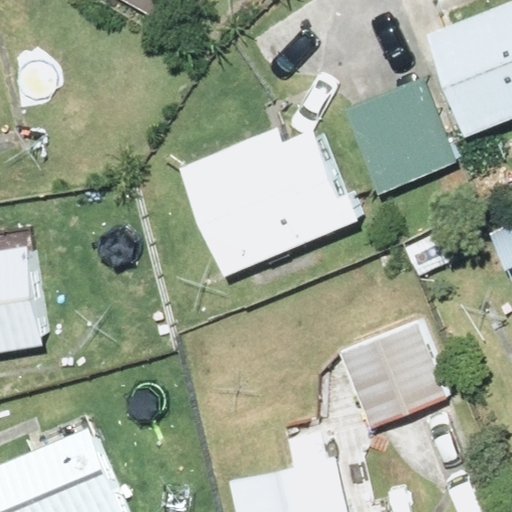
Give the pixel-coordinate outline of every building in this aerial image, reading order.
[(125,0),(167,21),(177,0),(125,0)] [(511,1),(438,31),(478,132),(511,118),(511,1)] [(432,75),(354,107),(390,197),(468,165),(432,75)] [(326,107),(187,162),(230,272),(370,217),(326,107)] [(0,250),(0,349),(52,341),(36,245),(0,250)] [(430,322),(348,352),(377,431),(459,402),(430,322)] [(460,423),(431,435),(460,499),(489,487),(460,423)] [(0,471),(0,511),(130,511),(99,433),(0,471)] [(356,511),(343,451),(237,474),(245,511),(356,511)]
